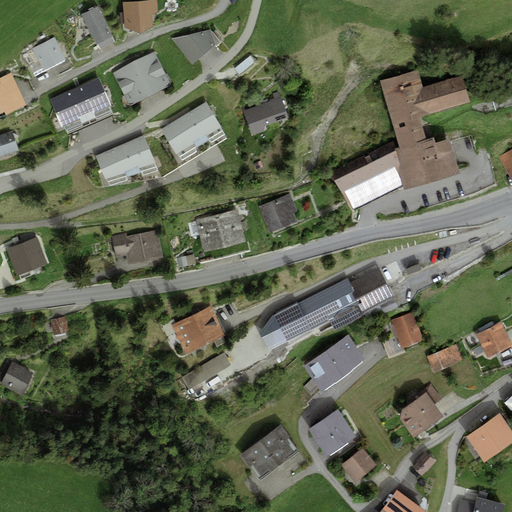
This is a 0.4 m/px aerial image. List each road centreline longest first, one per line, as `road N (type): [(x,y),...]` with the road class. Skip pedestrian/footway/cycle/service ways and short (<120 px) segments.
road 1 (secondary): [(511,199),(204,277),(0,308)]
road 2 (residential): [(0,188),(122,131),(195,83),(238,45),(257,0)]
road 3 (track): [(43,225),(172,215),(292,185),(315,166)]
road 4 (residential): [(364,511),(328,475),(304,431),(314,409),(378,352)]
road 5 (residential): [(224,0),(215,13),(144,37),(39,91)]
road 6 (residential): [(511,383),(420,451),(370,511)]
